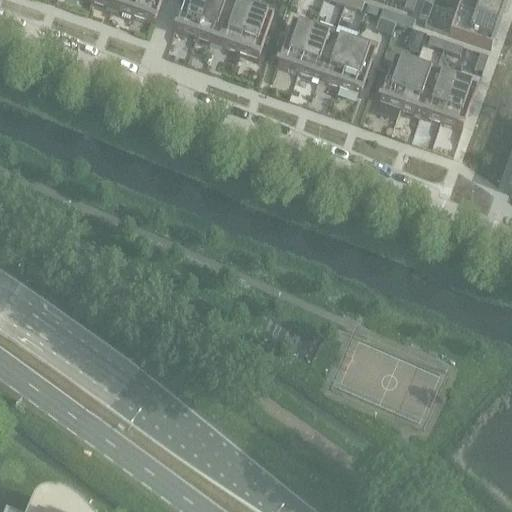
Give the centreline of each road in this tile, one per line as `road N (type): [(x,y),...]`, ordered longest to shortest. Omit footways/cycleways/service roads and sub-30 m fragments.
road 1 (residential): [(511,237),(0,29)]
road 2 (primary): [(293,511),(0,299)]
road 3 (primary): [(0,367),(200,511)]
